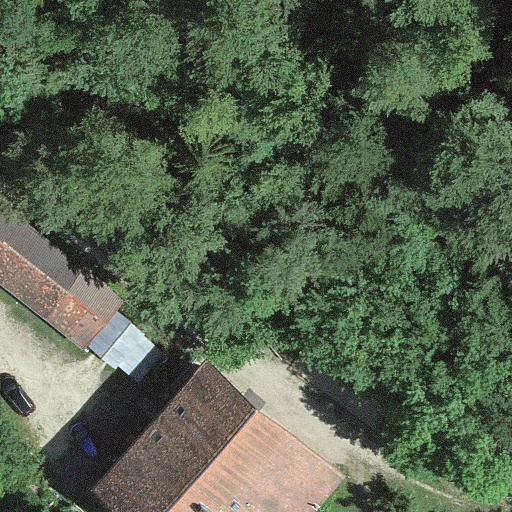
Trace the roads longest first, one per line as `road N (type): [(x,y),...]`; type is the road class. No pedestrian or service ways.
road 1 (track): [(0,161),(351,442)]
road 2 (track): [(507,511),(351,442)]
road 3 (track): [(0,345),(69,452)]
